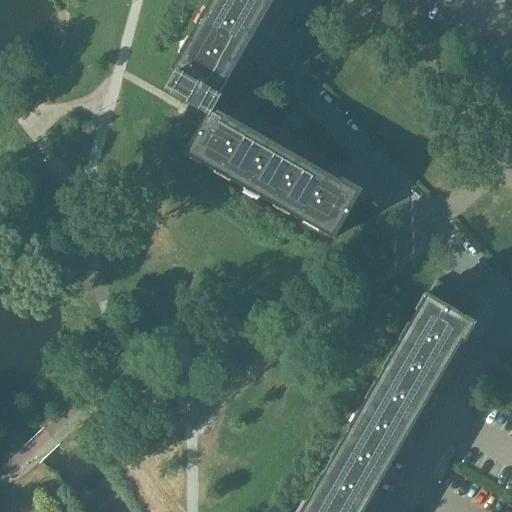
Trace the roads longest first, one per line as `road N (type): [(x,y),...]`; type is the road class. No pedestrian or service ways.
road 1 (residential): [(509,306),(283,70),(281,44),(305,0)]
road 2 (residential): [(509,306),(393,511)]
